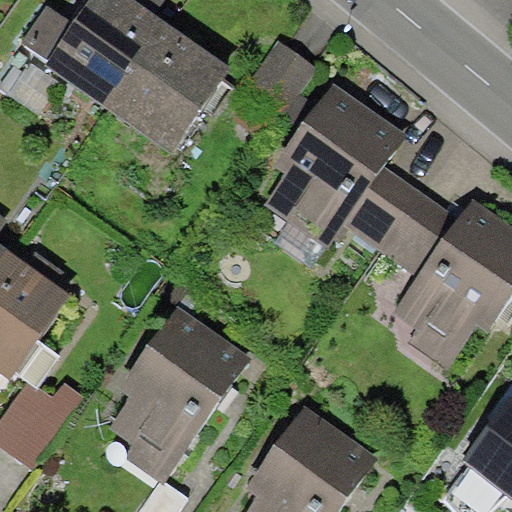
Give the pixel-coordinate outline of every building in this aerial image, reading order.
[(128,9),(114,0),(96,0),(73,33),(45,14),(21,48),(171,153),(225,77),(192,54),(128,9)] [(313,71),(275,43),(236,97),(274,125),(313,71)] [(368,109),(331,84),(272,171),(284,179),(260,214),(328,255),(346,231),(415,280),(394,314),(415,330),(406,344),(457,378),(511,301),(511,227),(509,226),(470,200),(453,224),(378,170),(405,134),(368,109)] [(66,302),(0,257),(0,375),(10,383),(66,302)] [(248,361),(177,310),(115,393),(126,401),(106,429),(130,449),(122,461),(158,482),(248,361)] [(68,413),(26,384),(0,420),(0,444),(30,466),(68,413)] [(511,511),(511,398),(510,397),(454,475),(505,511),(511,511)] [(339,511),(374,462),(301,409),(241,494),(252,502),(245,511),(339,511)] [(177,511),(185,501),(158,482),(137,511),(177,511)]
